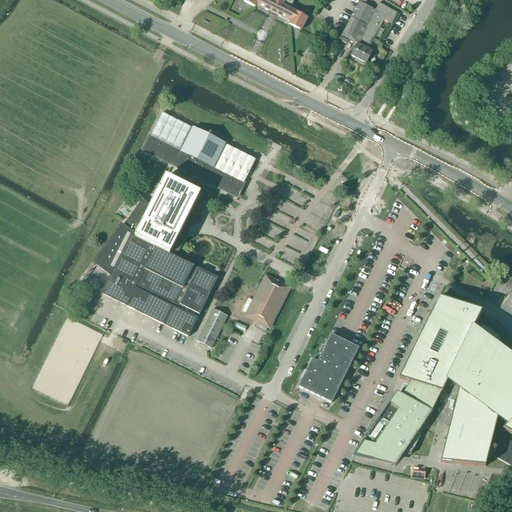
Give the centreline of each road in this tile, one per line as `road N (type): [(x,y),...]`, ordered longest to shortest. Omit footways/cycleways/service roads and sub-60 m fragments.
road 1 (tertiary): [(393,146),(108,0)]
road 2 (unclassified): [(393,146),(269,394)]
